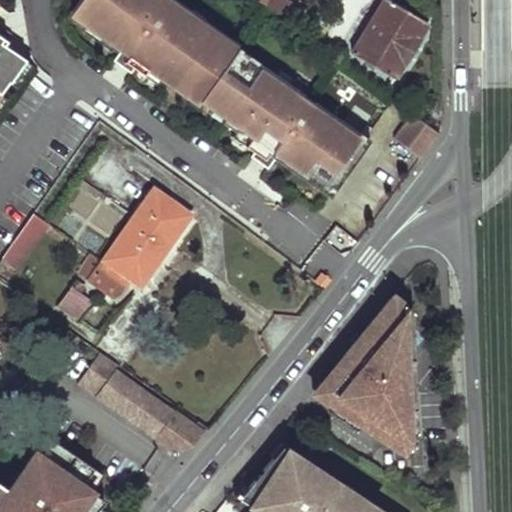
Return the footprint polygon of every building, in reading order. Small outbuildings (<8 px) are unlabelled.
[(291,166),(328,192),(363,141),(329,117),(332,113),(315,101),(312,105),(306,101),(301,98),(304,94),(288,83),(284,87),(273,78),(275,74),(238,48),(201,21),(197,25),(186,17),(188,12),(172,1),(170,5),(162,0),(79,0),(72,11),(86,21),(106,35),(103,39),(113,45),(120,50),(113,60),(120,65),(123,60),(134,68),(156,84),(159,79),(173,88),(179,80),(188,85),(189,94),(190,95),(209,108),(210,109),(218,108),(227,114),(220,122),(234,132),(231,137),(253,152),(265,160),(261,165),(267,169),(273,159),(288,170),(291,166)] [(288,0),(257,0),(257,2),(286,21),(296,5),(288,0)] [(379,0),(349,48),(392,76),(426,21),(391,0),(379,0)] [(188,12),(186,17),(197,25),(201,21),(203,17),(191,8),(188,12)] [(300,35),(313,44),(324,26),(312,18),(300,35)] [(106,35),(86,21),(80,29),(110,49),(113,45),(103,39),(106,35)] [(0,89),(7,80),(8,81),(25,58),(3,43),(6,39),(2,36),(5,33),(0,29),(0,89)] [(32,63),(25,58),(8,81),(15,86),(32,63)] [(123,60),(120,65),(130,73),(134,68),(123,60)] [(275,74),(273,78),(284,87),(288,83),(290,78),(278,70),(275,74)] [(179,80),(173,88),(187,99),(190,95),(189,94),(188,85),(179,80)] [(209,108),(206,112),(220,122),(227,114),(218,108),(210,109),(209,108)] [(437,133),(411,115),(392,138),(419,157),(437,133)] [(265,160),(253,152),(250,157),(261,165),(265,160)] [(104,244),(143,271),(164,244),(161,240),(166,234),(169,236),(193,204),(154,175),(104,244)] [(21,271),(48,222),(30,212),(3,261),(21,271)] [(310,283),(319,290),(331,276),(321,268),(310,283)] [(58,309),(74,318),(86,298),(70,289),(58,309)] [(400,301),(390,294),(336,363),(312,393),(397,450),(403,443),(400,301)] [(154,438),(164,424),(172,413),(111,368),(115,363),(96,349),(75,378),(154,438)] [(179,436),(170,449),(188,447),(205,427),(196,420),(191,428),(172,413),(164,424),(179,436)] [(179,436),(164,424),(154,438),(170,449),(179,436)] [(53,458),(67,442),(57,434),(44,450),(53,458)] [(0,511),(90,511),(102,498),(98,495),(88,487),(101,472),(67,442),(53,458),(44,450),(14,484),(1,473),(0,474),(0,511)] [(280,448),(276,452),(287,460),(291,455),(280,448)] [(250,490),(242,501),(254,509),(251,511),(377,511),(376,511),(375,511),(366,511),(339,494),(342,488),(291,455),(287,460),(276,452),(247,488),(250,490)] [(88,487),(98,495),(111,480),(101,472),(88,487)]
